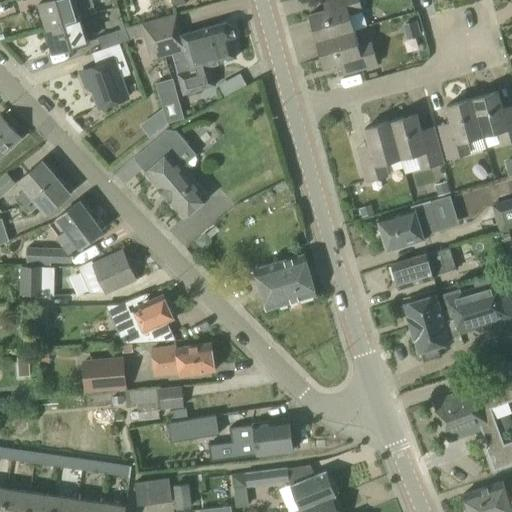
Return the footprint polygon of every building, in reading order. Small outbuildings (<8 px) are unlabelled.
[(52,0),(39,4),(46,28),(81,18),(95,13),(91,0),(52,0)] [(141,0),(145,19),(158,17),(155,0),(141,0)] [(317,41),(353,30),(349,15),(362,12),(358,0),(329,0),(332,9),(309,15),(317,41)] [(235,36),(233,28),(226,24),(226,23),(182,35),(176,13),(140,23),(151,61),(172,55),(183,95),(215,86),(209,66),(236,58),(232,43),(235,36)] [(81,18),(46,28),(53,52),(88,42),(81,18)] [(127,99),(120,78),(130,75),(119,44),(129,41),(124,28),(97,38),(101,50),(97,52),(102,65),(80,73),(85,87),(91,85),(99,109),(127,99)] [(353,30),(317,41),(324,66),(346,60),(350,72),(377,65),(371,43),(358,47),(353,30)] [(414,56),(426,54),(423,37),(412,39),(414,56)] [(173,79),(155,84),(160,102),(178,98),(173,79)] [(472,99),(482,136),(496,132),(500,146),(511,142),(511,112),(504,115),(497,92),(472,99)] [(466,141),(482,136),(472,99),(446,106),(452,129),(439,133),(447,160),(469,154),(466,141)] [(162,109),(155,115),(164,128),(168,125),(167,124),(162,109)] [(390,122),(400,159),(415,155),(419,170),(444,163),(436,134),(422,138),(416,115),(390,122)] [(0,157),(21,138),(0,116),(0,157)] [(383,163),(400,159),(390,122),(365,129),(371,152),(359,155),(366,182),(387,176),(383,163)] [(184,218),(208,197),(182,167),(197,155),(176,131),(166,131),(133,159),(184,218)] [(21,207),(56,177),(42,161),(18,182),(25,190),(15,199),(21,207)] [(0,197),(16,185),(6,173),(0,178),(0,197)] [(56,177),(21,207),(28,215),(38,206),(46,214),(70,194),(56,177)] [(500,232),(511,228),(511,199),(491,206),(500,232)] [(66,231),(58,237),(57,237),(69,252),(77,246),(79,248),(101,232),(79,202),(57,219),(66,231)] [(441,228),(434,204),(415,210),(414,209),(378,220),(379,223),(377,227),(378,232),(382,234),(383,238),(381,241),(383,247),(386,249),(387,251),(424,240),(422,234),(441,228)] [(0,245),(9,241),(2,219),(0,219),(0,245)] [(210,247),(211,239),(205,233),(195,242),(204,253),(210,247)] [(399,290),(433,279),(433,278),(457,271),(450,247),(391,265),(399,290)] [(51,267),(51,248),(26,248),(26,267),(51,267)] [(92,261),(78,268),(90,294),(106,294),(135,281),(122,251),(93,264),(92,261)] [(266,310),(316,295),(304,254),(254,269),(266,310)] [(41,295),(41,267),(19,267),(19,295),(41,295)] [(442,319),(448,339),(511,319),(511,282),(510,277),(459,293),(464,307),(451,310),(453,316),(442,319)] [(411,328),(442,319),(453,316),(451,310),(464,307),(459,293),(447,297),(448,299),(445,300),(448,311),(440,313),(435,295),(404,305),(411,328)] [(144,333),(173,319),(163,295),(133,309),(118,316),(124,330),(139,323),(144,333)] [(449,343),(448,339),(442,319),(411,328),(418,352),(420,352),(423,363),(440,358),(437,347),(449,343)] [(214,371),(210,344),(176,349),(176,345),(150,349),(154,378),(180,374),(180,376),(214,371)] [(511,464),(511,361),(507,363),(502,351),(487,357),(492,369),(488,370),(494,385),(481,390),(482,393),(477,395),(474,387),(433,403),(448,442),(480,430),(487,448),(485,449),(493,471),(511,464)] [(83,393),(126,390),(123,357),(81,361),(83,393)] [(183,408),(181,386),(126,391),(127,406),(159,403),(160,410),(183,408)] [(171,422),(187,420),(186,409),(169,411),(171,422)] [(170,442),(219,435),(216,416),(187,420),(171,422),(168,423),(170,442)] [(292,450),(289,421),(253,425),(253,426),(230,429),(233,453),(256,450),(257,455),(292,450)] [(0,458),(11,460),(12,449),(0,447),(0,458)] [(34,464),(36,453),(12,449),(11,460),(34,464)] [(58,467),(60,456),(36,453),(34,464),(58,467)] [(226,454),(207,454),(207,463),(226,462),(226,454)] [(82,471),(83,459),(60,456),(58,467),(82,471)] [(105,474),(107,463),(83,459),(82,471),(105,474)] [(107,463),(105,474),(130,477),(131,466),(107,463)] [(246,488),(289,483),(287,468),(245,473),(246,488)] [(332,498),(336,497),(325,471),(290,485),(299,510),(300,510),(332,498)] [(137,507),(172,502),(169,478),(133,483),(137,507)] [(511,511),(511,485),(504,488),(502,482),(462,495),(468,511),(467,511),(511,511)] [(176,510),(191,508),(188,485),(174,487),(176,510)] [(27,511),(30,493),(6,490),(3,511),(27,511)] [(51,511),(54,497),(30,493),(27,511),(51,511)] [(76,511),(78,500),(54,497),(51,511),(76,511)] [(337,511),(332,498),(300,510),(299,510),(296,511),(337,511)] [(100,511),(102,504),(78,500),(76,511),(100,511)]
